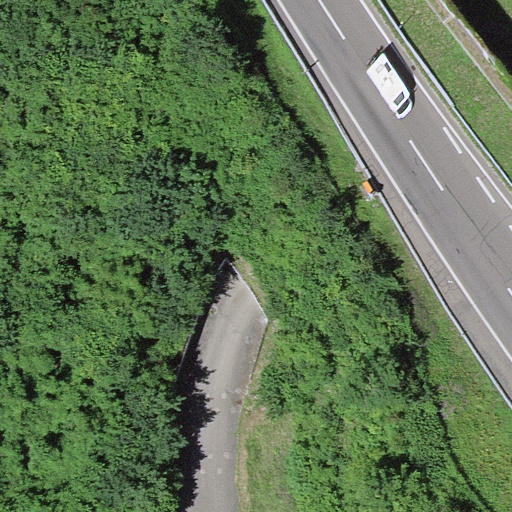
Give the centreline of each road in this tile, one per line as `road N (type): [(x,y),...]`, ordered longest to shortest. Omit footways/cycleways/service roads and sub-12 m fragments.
road 1 (residential): [(203,511),(198,473),(243,285),(437,0)]
road 2 (motorway): [(319,0),(511,293)]
